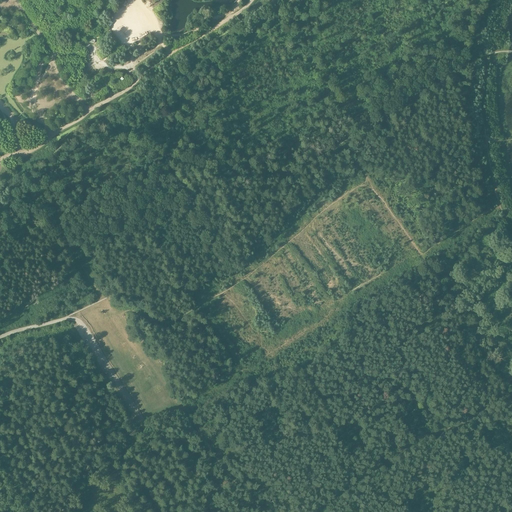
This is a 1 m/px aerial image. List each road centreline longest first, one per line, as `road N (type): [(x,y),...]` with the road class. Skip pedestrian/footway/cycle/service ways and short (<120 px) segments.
road 1 (track): [(320,511),(419,439),(511,394)]
road 2 (unclassified): [(0,337),(79,322),(149,439)]
road 3 (track): [(290,174),(246,174),(133,139),(84,134)]
road 4 (track): [(115,313),(136,310),(170,324),(239,281)]
road 5 (track): [(70,246),(48,166),(58,148),(84,134)]
road 6 (track): [(182,410),(104,303)]
